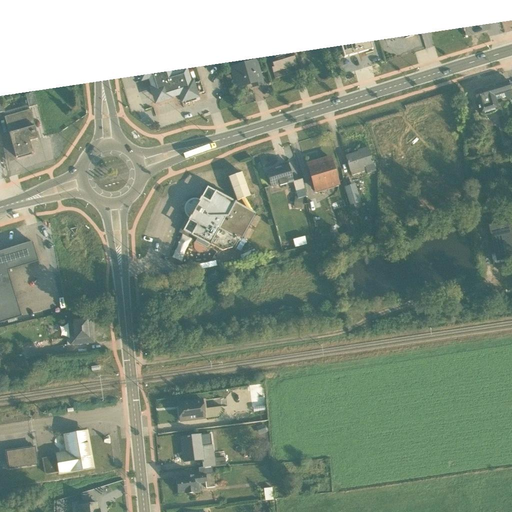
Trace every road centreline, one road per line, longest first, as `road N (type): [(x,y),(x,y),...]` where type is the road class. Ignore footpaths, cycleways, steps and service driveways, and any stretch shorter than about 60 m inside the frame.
road 1 (primary): [(215,142),(511,50)]
road 2 (secondary): [(143,511),(121,283)]
